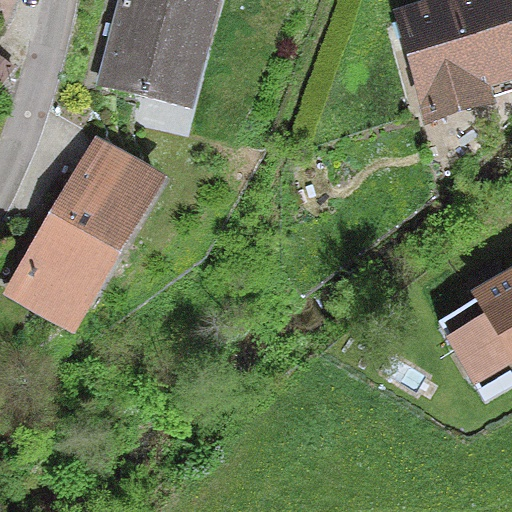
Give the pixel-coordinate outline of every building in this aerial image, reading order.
[(511,0),(413,0),(393,7),(426,123),(495,103),(490,85),(511,78),(511,0)] [(94,96),(177,120),(204,25),(122,1),(94,96)] [(92,157),(4,306),(70,345),(158,196),(92,157)] [(511,266),(472,290),(485,313),(511,359),(511,266)] [(511,362),(511,359),(485,313),(446,336),(475,384),(511,362)]
